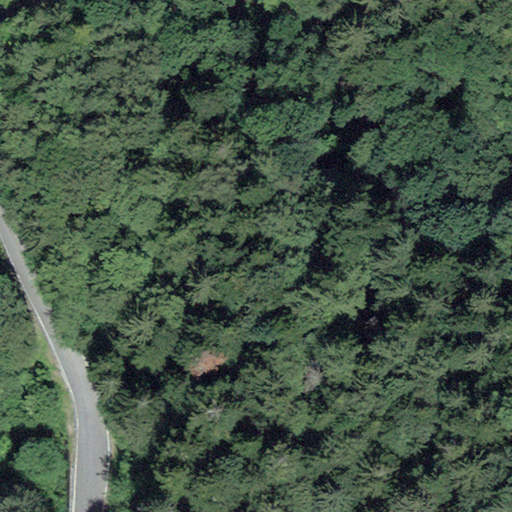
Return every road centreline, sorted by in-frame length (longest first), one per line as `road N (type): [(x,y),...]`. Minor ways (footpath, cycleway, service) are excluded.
road 1 (unclassified): [(88,511),(93,458),(81,380),(0,206)]
road 2 (unclassified): [(0,18),(133,0)]
